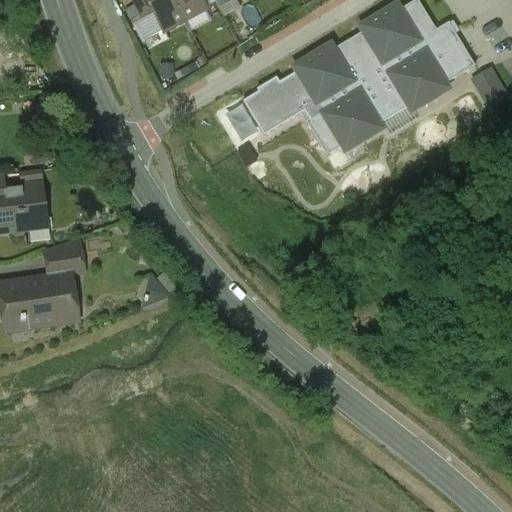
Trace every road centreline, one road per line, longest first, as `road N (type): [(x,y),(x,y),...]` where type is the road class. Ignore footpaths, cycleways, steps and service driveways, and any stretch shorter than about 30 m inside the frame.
road 1 (secondary): [(112,145),(224,299),(479,511)]
road 2 (unclassified): [(112,145),(363,0)]
road 3 (secondary): [(55,0),(112,145)]
